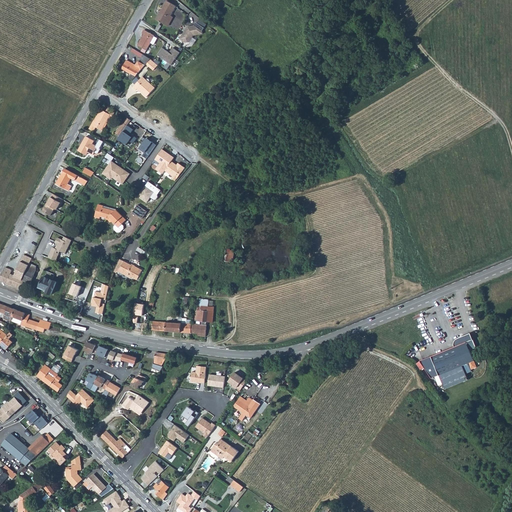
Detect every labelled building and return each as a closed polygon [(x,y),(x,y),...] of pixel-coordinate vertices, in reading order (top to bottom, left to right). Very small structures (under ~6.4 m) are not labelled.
[(156,19),(165,25),(170,15),(176,6),(166,0),(156,19)] [(200,19),(198,22),(204,27),(207,24),(200,19)] [(204,27),(198,22),(196,21),(194,26),(188,26),(180,39),(186,43),(190,42),(194,36),(203,34),(202,31),(204,27)] [(154,35),(144,30),(142,33),(143,34),(137,45),(142,48),(140,52),(144,54),(150,43),(153,45),(157,38),(154,36),(154,35)] [(162,47),(157,55),(168,62),(164,68),(167,70),(180,52),(173,47),(170,52),(162,47)] [(126,60),(122,68),(130,73),(128,78),(132,80),(146,64),(150,59),(144,54),(140,52),(133,48),(131,51),(141,57),(135,65),(126,60)] [(150,59),(146,64),(150,67),(151,66),(154,70),(158,65),(150,59)] [(136,90),(138,89),(139,88),(143,92),(142,93),(147,97),(155,88),(143,76),(133,87),(136,90)] [(110,115),(106,112),(100,109),(98,113),(100,114),(96,122),(94,121),(90,129),(94,131),(96,127),(102,130),(110,115)] [(123,123),(119,128),(123,131),(127,125),(123,123)] [(134,129),(127,125),(123,131),(120,135),(117,139),(127,146),(129,142),(133,144),(137,138),(134,135),(132,137),(129,135),(134,129)] [(93,155),(94,153),(97,148),(97,147),(92,144),(94,141),(86,136),(78,151),(86,155),(88,151),(90,152),(89,153),(93,155)] [(156,145),(147,138),(140,148),(145,152),(143,155),(147,158),(156,145)] [(162,149),(155,160),(160,163),(156,169),(163,174),(165,171),(172,162),(175,158),(162,149)] [(109,165),(102,174),(111,180),(112,177),(123,184),(130,174),(111,161),(114,158),(107,153),(105,157),(109,160),(107,163),(109,165)] [(177,165),(172,162),(165,171),(173,176),(172,178),(176,181),(186,168),(178,163),(177,165)] [(73,173),(65,168),(56,184),(69,190),(71,186),(67,184),(71,178),(85,186),(88,181),(78,176),(77,175),(73,173)] [(85,168),(83,172),(91,177),(94,173),(85,168)] [(149,182),(138,197),(146,203),(153,193),(158,196),(162,190),(149,182)] [(64,199),(53,193),(42,211),(51,216),(55,210),(57,211),(64,199)] [(98,204),(94,217),(100,218),(100,216),(106,218),(106,219),(107,220),(109,219),(112,221),(116,225),(114,226),(114,229),(117,232),(120,232),(124,228),(124,226),(122,224),(126,220),(116,210),(114,211),(103,207),(103,206),(98,204)] [(147,212),(137,205),(132,212),(141,219),(147,212)] [(53,247),(48,257),(56,260),(60,251),(66,253),(72,240),(64,237),(62,240),(57,238),(55,243),(57,244),(55,249),(53,247)] [(225,250),(224,261),(233,262),(234,251),(225,250)] [(0,277),(0,280),(21,289),(24,281),(22,280),(30,263),(32,258),(24,254),(14,277),(11,275),(12,271),(11,269),(10,269),(5,267),(0,277)] [(122,262),(117,272),(130,279),(131,277),(136,280),(141,270),(133,266),(132,267),(122,262)] [(30,263),(22,280),(24,281),(30,284),(37,270),(36,266),(30,263)] [(44,276),(39,287),(44,290),(44,291),(51,294),(56,282),(44,276)] [(72,283),(68,294),(77,297),(81,287),(72,283)] [(95,313),(102,314),(104,304),(101,303),(101,300),(105,300),(109,286),(102,284),(100,292),(95,292),(94,298),(93,298),(91,306),(96,307),(95,313)] [(191,324),(191,333),(200,333),(200,335),(205,336),(207,322),(208,306),(209,300),(198,299),(197,310),(195,310),(194,320),(197,321),(196,324),(191,324)] [(0,318),(1,317),(11,321),(15,309),(0,303),(0,318)] [(141,316),(143,305),(134,303),(132,323),(136,324),(138,316),(141,316)] [(30,315),(15,309),(11,321),(21,324),(21,325),(43,332),(45,329),(48,330),(51,323),(40,319),(39,323),(28,319),(30,315)] [(152,321),(152,330),(181,332),(182,318),(182,317),(178,317),(178,323),(152,321)] [(182,318),(181,332),(191,333),(191,324),(192,320),(187,320),(187,318),(182,318)] [(0,343),(1,345),(6,349),(12,342),(9,339),(11,337),(13,335),(10,332),(7,335),(0,329),(0,343)] [(455,347),(420,361),(432,379),(439,376),(445,389),(468,380),(468,379),(465,374),(471,371),(471,370),(476,368),(470,350),(476,347),(470,333),(458,338),(456,340),(454,342),(454,344),(455,347)] [(39,339),(23,363),(25,365),(42,340),(39,339)] [(95,345),(87,342),(83,350),(92,354),(92,353),(95,354),(98,349),(95,347),(95,345)] [(69,346),(63,358),(71,362),(77,350),(69,346)] [(99,346),(98,349),(95,354),(104,358),(104,356),(108,358),(110,353),(107,351),(107,349),(99,346)] [(111,351),(110,353),(108,358),(107,359),(112,361),(113,359),(121,361),(121,360),(123,355),(116,353),(111,351)] [(168,354),(155,352),(153,362),(154,364),(162,365),(168,354)] [(123,353),(123,355),(121,360),(135,364),(137,358),(123,353)] [(36,376),(58,392),(63,385),(58,382),(61,378),(57,375),(58,374),(45,365),(36,376)] [(206,366),(196,365),(196,372),(192,371),(190,381),(204,383),(206,366)] [(247,381),(234,372),(228,381),(234,385),(233,386),(240,391),(247,381)] [(94,375),(90,373),(86,380),(89,382),(86,387),(90,389),(98,377),(94,375)] [(225,376),(209,374),(208,385),(223,387),(225,376)] [(146,378),(138,375),(137,379),(135,378),(132,382),(130,386),(138,389),(139,385),(141,386),(144,382),(146,378)] [(98,377),(90,389),(95,392),(98,386),(101,388),(101,387),(105,390),(109,382),(110,381),(106,379),(105,380),(98,376),(98,377)] [(120,388),(109,382),(105,390),(101,396),(105,399),(109,392),(116,396),(120,388)] [(72,390),(68,395),(77,405),(79,404),(81,401),(88,408),(95,401),(84,389),(78,396),(72,390)] [(19,391),(14,395),(15,396),(23,404),(28,400),(19,391)] [(2,408),(0,409),(0,416),(5,422),(23,404),(15,396),(9,403),(8,402),(2,407),(2,408)] [(248,397),(246,400),(240,396),(233,406),(238,409),(234,415),(237,418),(242,412),(250,418),(260,404),(253,399),(252,400),(248,397)] [(128,397),(122,405),(128,410),(134,402),(128,397)] [(194,410),(188,406),(181,414),(188,419),(185,423),(189,425),(198,412),(195,410),(194,410)] [(32,410),(25,416),(32,424),(33,422),(40,430),(47,423),(41,416),(39,417),(32,410)] [(211,424),(202,417),(196,426),(204,432),(203,435),(207,437),(216,425),(212,422),(211,424)] [(173,423),(171,427),(172,428),(168,434),(168,437),(174,441),(176,437),(184,442),(189,435),(173,423)] [(100,436),(122,457),(130,450),(120,439),(117,441),(106,431),(100,436)] [(11,433),(1,444),(7,450),(20,460),(26,466),(37,455),(29,448),(11,433)] [(47,433),(43,437),(49,443),(53,440),(47,433)] [(42,435),(29,448),(37,455),(44,449),(49,443),(43,437),(42,435)] [(216,443),(210,450),(222,458),(224,456),(231,461),(239,451),(220,439),(217,444),(216,443)] [(177,447),(167,440),(158,452),(165,457),(169,452),(172,454),(177,447)] [(69,458),(63,451),(65,449),(62,445),(60,446),(56,442),(48,450),(59,461),(58,461),(61,465),(69,458)] [(80,455),(66,465),(66,469),(72,468),(72,465),(80,464),(80,455)] [(142,478),(148,485),(164,470),(156,461),(148,469),(149,470),(145,473),(146,474),(142,478)] [(72,468),(66,469),(67,478),(74,487),(79,482),(82,480),(78,475),(76,476),(76,475),(77,474),(77,470),(81,470),(80,464),(72,465),(72,468)] [(17,474),(6,465),(2,469),(0,467),(0,485),(9,475),(13,479),(17,474)] [(93,474),(83,484),(89,489),(92,486),(102,497),(113,488),(109,484),(107,488),(93,474)] [(239,484),(229,476),(226,480),(231,484),(230,485),(236,489),(239,484)] [(21,478),(19,480),(26,486),(28,484),(21,478)] [(159,479),(153,486),(163,494),(168,487),(159,479)] [(29,500),(28,500),(32,497),(34,497),(38,494),(37,492),(41,489),(36,484),(20,496),(20,501),(19,502),(19,505),(18,505),(18,511),(28,511),(28,509),(30,508),(29,500)] [(49,485),(44,488),(50,495),(55,492),(49,485)] [(108,511),(122,511),(130,507),(125,500),(123,501),(119,497),(120,497),(116,491),(104,500),(107,505),(111,503),(114,507),(108,511)]
